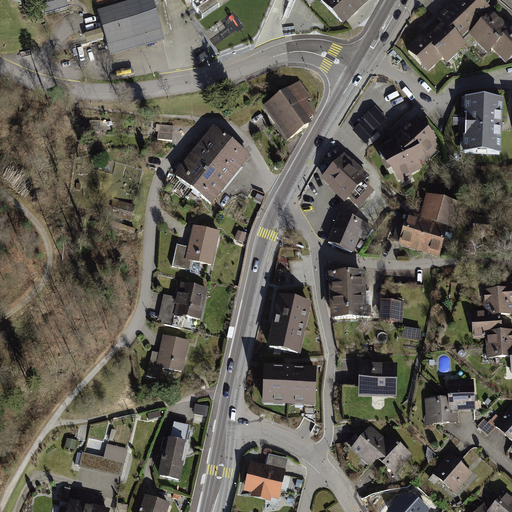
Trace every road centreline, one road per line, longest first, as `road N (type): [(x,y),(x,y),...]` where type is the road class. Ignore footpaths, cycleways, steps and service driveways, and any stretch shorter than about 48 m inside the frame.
road 1 (unclassified): [(0,68),(91,93),(206,80),(300,50),(355,70)]
road 2 (residential): [(118,345),(143,306),(155,191),(180,145),(207,125),(223,125),(267,177),(289,188)]
road 3 (tertiary): [(225,428),(278,212)]
road 4 (residential): [(317,245),(332,354),(329,431),(319,461)]
road 5 (track): [(0,511),(48,427),(118,345)]
road 6 (residential): [(317,245),(346,260),(386,265),(511,260)]
road 7 (track): [(231,389),(48,427)]
road 8 (track): [(0,190),(30,215),(50,255),(42,282),(0,321)]
road 9 (residential): [(362,57),(435,102),(511,77)]
road 10 (tertiary): [(289,188),(355,70)]
